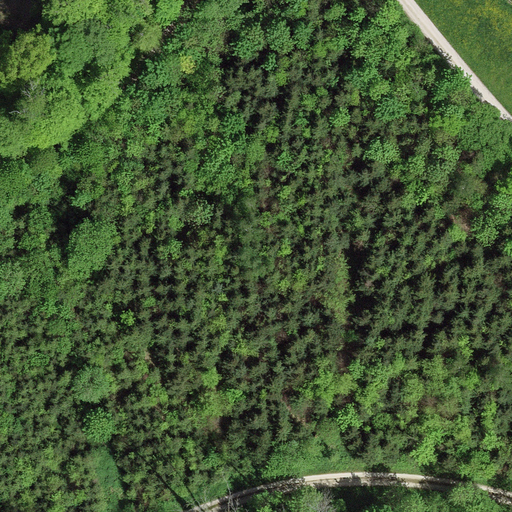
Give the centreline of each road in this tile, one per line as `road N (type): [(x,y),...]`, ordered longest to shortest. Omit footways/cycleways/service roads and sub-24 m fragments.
road 1 (track): [(511,499),(370,478),(283,484),(195,511)]
road 2 (track): [(184,0),(159,44),(92,117),(0,165)]
road 3 (track): [(408,0),(511,125)]
